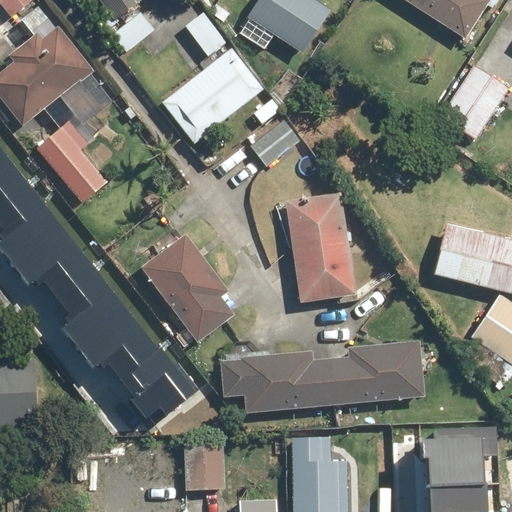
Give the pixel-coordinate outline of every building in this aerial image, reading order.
[(0,0),(13,17),(35,0),(0,0)] [(101,0),(115,18),(139,0),(101,0)] [(310,0),(264,0),(252,17),(303,54),(331,15),(310,0)] [(408,0),(465,35),(487,0),(408,0)] [(205,10),(186,25),(211,56),(229,41),(205,10)] [(155,31),(141,14),(116,35),(129,52),(155,31)] [(0,73),(0,91),(24,125),(94,74),(61,29),(0,73)] [(165,101),(199,142),(264,89),(231,48),(165,101)] [(442,120),(476,141),(508,90),(474,69),(442,120)] [(267,168),(294,145),(275,123),(249,146),(267,168)] [(64,126),(36,149),(80,201),(108,178),(64,126)] [(0,231),(4,237),(0,240),(0,253),(27,287),(40,277),(78,325),(66,334),(89,363),(98,356),(153,424),(195,391),(0,146),(0,231)] [(344,194),(286,202),(301,301),(358,293),(344,194)] [(511,243),(448,229),(438,273),(511,289),(511,243)] [(180,237),(141,267),(199,341),(238,311),(180,237)] [(505,388),(511,377),(511,303),(504,299),(463,360),(505,388)] [(224,396),(244,394),(246,414),(427,396),(421,344),(249,361),(221,363),(224,396)] [(0,363),(0,424),(42,422),(38,361),(0,363)] [(492,431),(419,435),(420,463),(427,463),(429,511),(495,511),(485,511),(483,465),(494,464),(492,431)] [(351,511),(352,462),(333,462),(332,439),(293,440),(294,511),(351,511)] [(189,491),(226,489),(225,443),(187,445),(189,491)] [(511,452),(496,456),(506,496),(511,494),(511,452)] [(160,511),(164,458),(108,455),(104,511),(160,511)] [(278,511),(279,500),(240,499),(239,511),(278,511)] [(210,511),(210,502),(192,502),(191,511),(210,511)]
